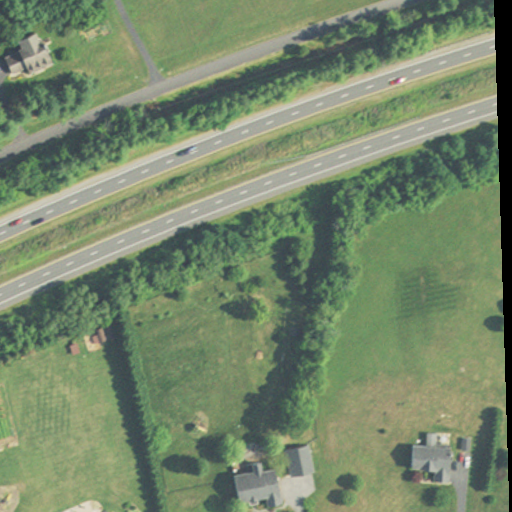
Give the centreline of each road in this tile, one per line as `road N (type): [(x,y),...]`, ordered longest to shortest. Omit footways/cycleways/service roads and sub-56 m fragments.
road 1 (motorway): [(0,290),(165,217),(511,95)]
road 2 (motorway): [(511,37),(154,161),(0,227)]
road 3 (residential): [(409,0),(162,87),(0,159)]
